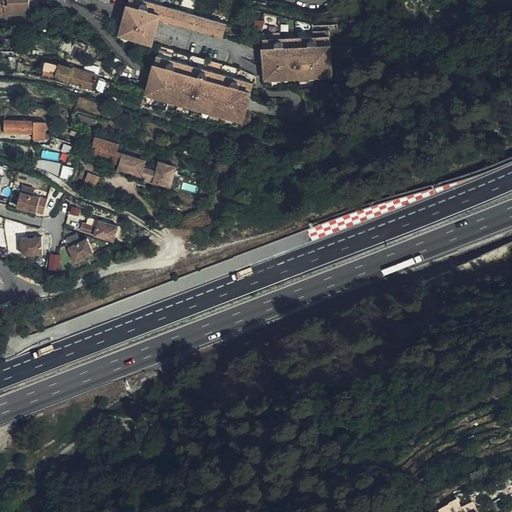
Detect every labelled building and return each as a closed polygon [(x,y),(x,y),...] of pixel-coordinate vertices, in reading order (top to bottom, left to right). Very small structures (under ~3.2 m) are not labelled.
[(4,0),(4,3),(0,3),(0,17),(5,18),(5,15),(8,15),(30,14),(29,0),(4,0)] [(227,24),(147,2),(141,0),(129,0),(119,36),(152,45),(159,20),(223,38),(227,24)] [(333,77),(330,36),(263,39),(263,48),(265,81),(333,77)] [(75,56),(83,46),(74,43),(69,55),(75,56)] [(98,59),(101,54),(91,50),(89,54),(98,59)] [(254,83),(158,56),(146,96),(243,123),(254,83)] [(0,57),(0,71),(9,72),(11,60),(0,57)] [(59,75),(57,80),(93,91),(98,77),(48,61),(43,72),(59,75)] [(134,87),(135,81),(119,77),(117,83),(134,87)] [(91,127),(93,120),(79,116),(76,123),(91,127)] [(45,136),(46,122),(4,120),(4,134),(34,135),(33,140),(40,140),(40,136),(45,136)] [(71,154),(75,144),(52,136),(48,146),(71,154)] [(96,139),(92,155),(121,163),(121,165),(129,167),(128,171),(149,176),(156,178),(156,180),(172,184),(177,164),(161,160),(158,170),(144,167),(145,159),(117,152),(119,145),(96,139)] [(58,160),(59,152),(43,150),(42,158),(58,160)] [(92,155),(91,158),(121,165),(121,163),(92,155)] [(90,177),(88,187),(102,190),(104,181),(90,177)] [(22,182),(21,188),(33,191),(35,185),(22,182)] [(33,191),(21,188),(17,203),(44,210),(47,195),(33,191)] [(80,213),(82,206),(73,204),(71,211),(80,213)] [(69,213),(69,223),(79,224),(80,214),(69,213)] [(81,230),(115,240),(119,225),(100,219),(98,227),(83,223),(81,230)] [(29,231),(22,231),(22,247),(42,247),(42,231),(34,231),(29,231)] [(70,246),(77,260),(95,252),(89,238),(70,246)] [(109,246),(95,252),(98,259),(112,253),(109,246)] [(150,467),(152,449),(142,448),(140,465),(150,467)] [(494,502),(495,504),(499,511),(507,506),(503,498),(494,502)]
